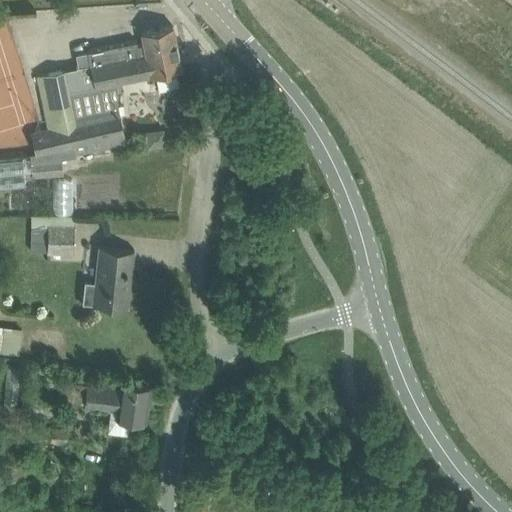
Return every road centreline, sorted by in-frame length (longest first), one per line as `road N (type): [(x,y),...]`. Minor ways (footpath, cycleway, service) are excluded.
road 1 (tertiary): [(380,306),(345,183),(311,123),(202,0)]
road 2 (unclassified): [(226,352),(199,310),(196,272),(213,106)]
road 3 (tertiary): [(498,511),(469,487),(421,414),(380,306)]
road 4 (unclassified): [(166,511),(173,429),(198,380),(226,352)]
road 5 (unclassified): [(226,352),(380,306)]
